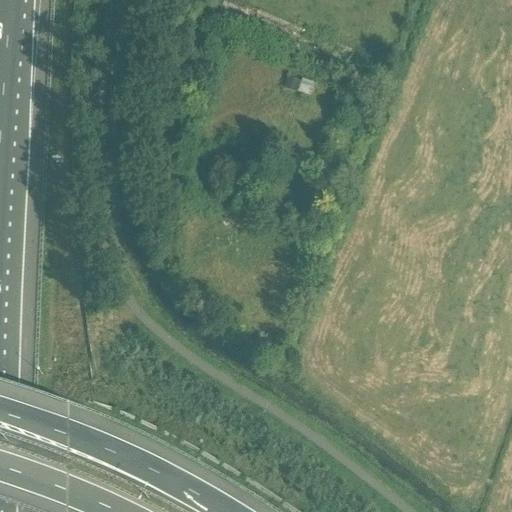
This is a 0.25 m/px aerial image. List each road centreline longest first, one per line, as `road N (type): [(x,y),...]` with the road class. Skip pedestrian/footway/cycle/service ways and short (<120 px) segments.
road 1 (motorway): [(221,511),(0,407)]
road 2 (motorway): [(0,467),(114,511)]
